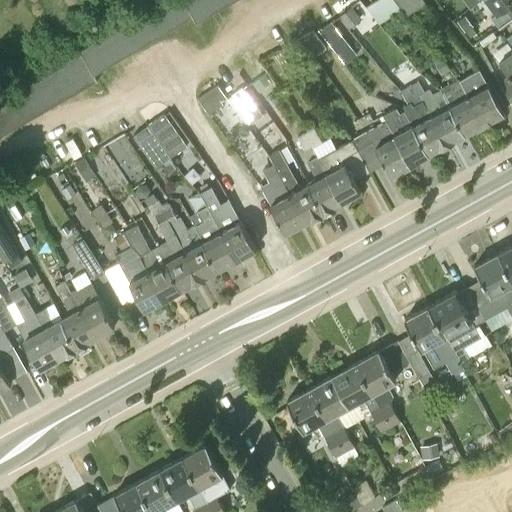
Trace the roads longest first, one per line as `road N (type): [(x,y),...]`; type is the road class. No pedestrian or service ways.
road 1 (tertiary): [(204,341),(511,179)]
road 2 (tertiary): [(0,461),(204,341)]
road 3 (residential): [(296,511),(204,341)]
